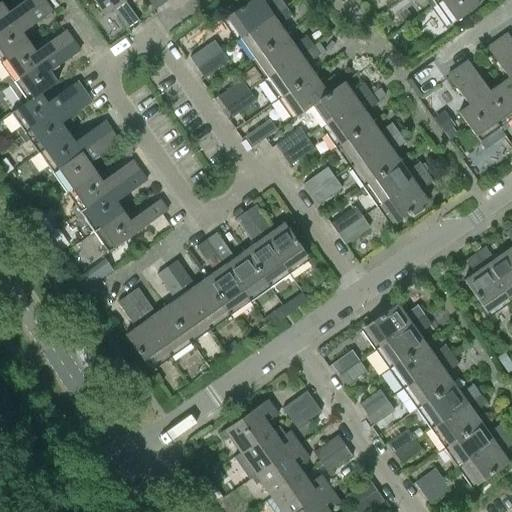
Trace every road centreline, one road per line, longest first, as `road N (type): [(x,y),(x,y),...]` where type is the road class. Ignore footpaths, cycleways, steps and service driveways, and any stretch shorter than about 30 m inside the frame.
road 1 (residential): [(204,221),(110,90),(107,60),(154,27)]
road 2 (unclassified): [(125,456),(0,266)]
road 3 (residential): [(414,511),(297,337)]
road 4 (residential): [(125,456),(297,337)]
road 5 (residential): [(254,178),(154,27)]
road 6 (residential): [(363,288),(511,187)]
road 7 (residential): [(363,288),(276,174),(254,178)]
road 8 (residential): [(92,294),(204,221)]
road 9 (residential): [(400,76),(508,0)]
